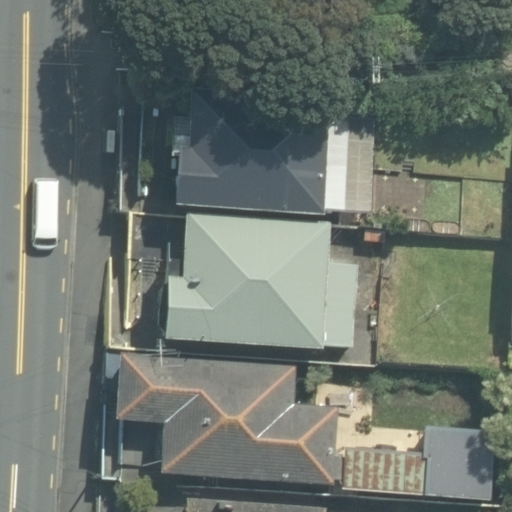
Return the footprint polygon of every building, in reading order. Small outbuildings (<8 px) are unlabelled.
[(368,213),(373,119),(326,116),(327,96),(188,89),(186,134),(170,133),(169,151),(175,151),(172,206),(321,214),(321,210),(368,213)] [(158,340),(318,349),(318,346),(348,348),(353,266),(325,264),(328,223),(182,215),(182,218),(132,215),(130,259),(179,262),(178,279),(162,278),(158,340)] [(158,473),(330,485),(331,481),(339,482),(341,458),(333,457),(336,409),(291,406),(294,367),(174,359),(174,354),(104,350),(101,392),(114,393),(112,419),(161,422),(158,473)] [(341,489),(487,500),(490,456),(344,445),(341,489)] [(321,511),(322,509),(184,500),(182,511),(321,511)]
